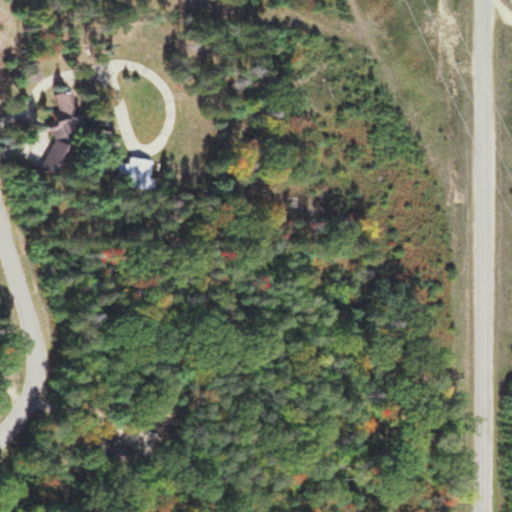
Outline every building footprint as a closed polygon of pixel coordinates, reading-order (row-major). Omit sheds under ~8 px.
[(37,79),(32,62),(17,67),(23,84),(37,79)] [(65,150),(61,132),(76,129),(68,90),(50,94),(54,111),(46,112),(51,137),(36,168),(48,174),(54,173),(65,150)] [(103,127),(87,123),(84,133),(100,137),(103,127)] [(123,164),(115,163),(112,184),(144,189),(148,160),(124,156),(123,164)] [(111,466),(122,446),(97,433),(86,453),(111,466)]
